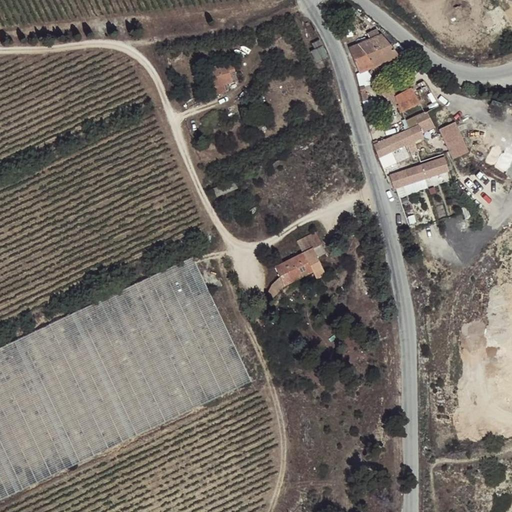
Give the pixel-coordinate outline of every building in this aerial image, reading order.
[(357,45),(349,48),(350,52),(358,72),(359,72),(360,76),(368,73),(367,69),(374,66),(398,56),(381,35),(378,36),(376,29),(367,33),(369,40),(357,45)] [(328,57),(320,40),(313,44),(316,50),(311,52),(316,62),(328,57)] [(232,62),(208,70),(215,95),(226,92),(224,85),(232,83),(229,73),(235,71),(232,62)] [(399,105),(403,112),(411,108),(418,104),(423,113),(425,111),(425,113),(438,106),(423,81),(409,88),(399,94),(397,89),(393,91),(390,94),(389,96),(394,108),(399,105)] [(364,86),(359,87),(360,92),(362,101),(367,100),(364,86)] [(377,139),(373,142),(374,145),(379,158),(424,135),(422,131),(433,125),(425,113),(425,111),(423,113),(415,116),(405,121),(408,128),(378,143),(377,139)] [(436,126),(450,156),(466,148),(453,119),(450,120),(447,121),(436,126)] [(444,157),(389,176),(394,190),(449,171),(444,157)] [(234,181),(214,189),(217,197),(238,188),(234,181)] [(280,278),(272,286),(278,293),(285,286),(313,272),(317,280),(326,275),(318,258),(327,254),(316,233),(297,242),(303,254),(275,268),(280,278)] [(193,257),(0,347),(0,500),(252,382),(193,257)] [(278,293),(272,286),(269,288),(268,292),(270,300),(271,300),(278,293)]
